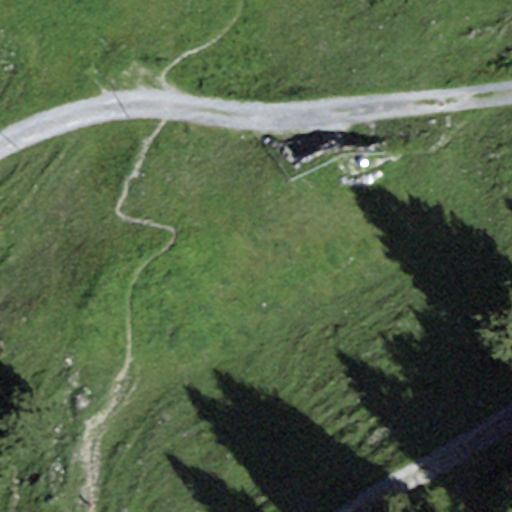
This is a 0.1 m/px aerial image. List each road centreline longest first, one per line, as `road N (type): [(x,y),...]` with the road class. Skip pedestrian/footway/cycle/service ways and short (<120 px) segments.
road 1 (track): [(0,142),(115,104),(305,116),(511,92)]
road 2 (track): [(511,415),(372,511)]
